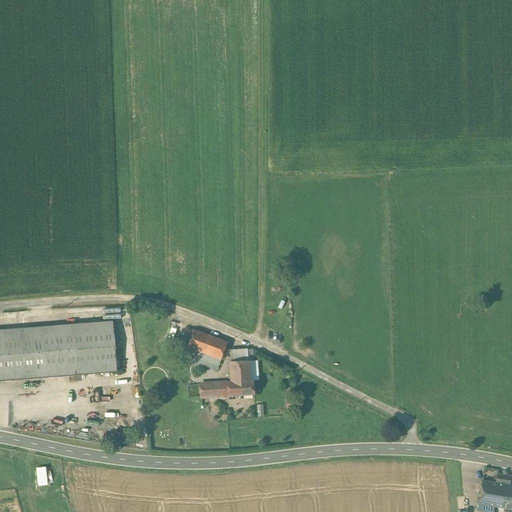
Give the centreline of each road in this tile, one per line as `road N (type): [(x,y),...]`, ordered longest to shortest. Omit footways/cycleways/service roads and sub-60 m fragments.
road 1 (residential): [(411,449),(402,417),(267,347),(150,303),(0,307)]
road 2 (tertiary): [(0,438),(153,463),(411,449)]
